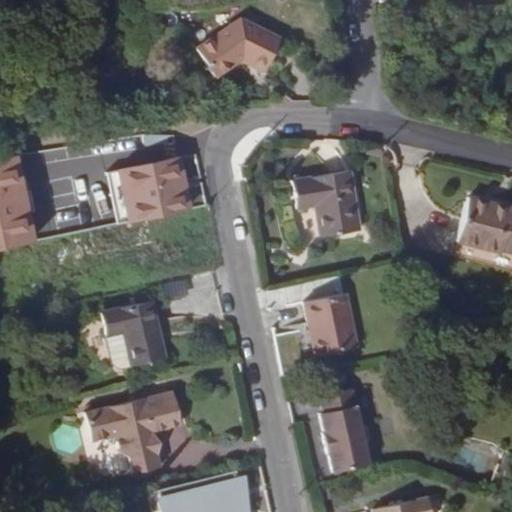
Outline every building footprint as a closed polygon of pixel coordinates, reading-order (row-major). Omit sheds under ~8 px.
[(264,54),(229,26),(184,53),(201,82),(231,64),(248,77),(264,54)] [(10,155),(0,157),(0,248),(25,244),(10,155)] [(105,167),(111,223),(181,215),(175,160),(105,167)] [(354,233),(341,174),(286,185),(291,213),(309,209),(316,241),(354,233)] [(511,205),(511,206),(511,208),(467,199),(457,245),(501,253),(498,268),(511,271),(511,205)] [(307,211),(297,212),(300,239),(309,238),(307,211)] [(501,253),(457,245),(454,260),(498,268),(501,253)] [(345,292),(303,301),(315,355),(356,346),(345,292)] [(134,323),(137,336),(169,328),(161,294),(111,305),(116,327),(134,323)] [(134,323),(116,327),(122,351),(124,358),(128,361),(133,361),(142,359),(137,336),(134,323)] [(137,336),(142,359),(174,352),(169,328),(137,336)] [(160,430),(162,424),(191,416),(183,383),(94,403),(100,432),(114,428),(119,427),(124,426),(125,432),(126,437),(128,443),(139,450),(142,465),(169,459),(166,447),(168,439),(162,440),(160,430)] [(363,423),(354,387),(322,396),(325,412),(323,412),(328,432),(325,432),(330,454),(334,452),(338,470),(374,461),(368,438),(371,436),(374,430),(372,425),(366,421),(363,423)] [(165,428),(162,424),(160,430),(162,440),(168,439),(170,435),(165,428)] [(119,427),(114,428),(115,431),(124,437),(126,437),(125,432),(124,426),(119,427)] [(233,468),(154,487),(159,505),(163,504),(165,511),(244,511),(243,505),(239,506),(234,487),(238,486),(233,468)] [(433,511),(429,493),(385,503),(386,511),(433,511)]
